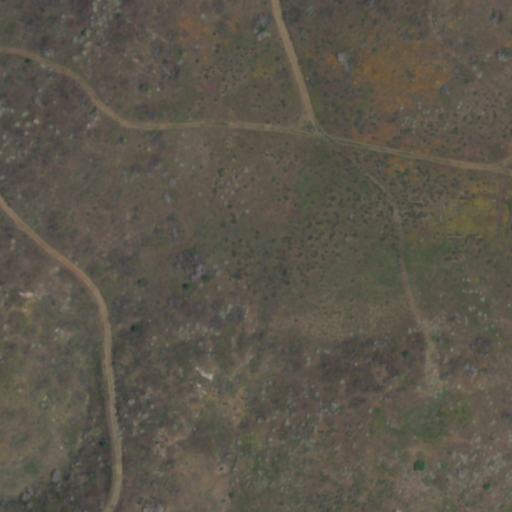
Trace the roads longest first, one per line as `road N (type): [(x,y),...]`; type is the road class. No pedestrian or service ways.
road 1 (track): [(0,49),(82,80),(134,130),(227,122),(511,179)]
road 2 (track): [(0,204),(31,239),(86,278),(102,316),(118,470),(106,511)]
road 3 (track): [(271,0),(316,134)]
